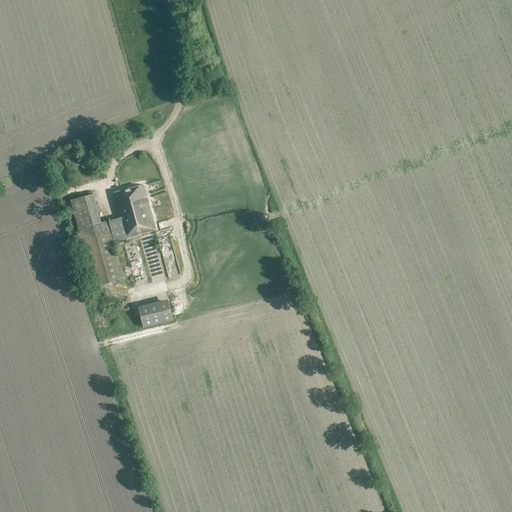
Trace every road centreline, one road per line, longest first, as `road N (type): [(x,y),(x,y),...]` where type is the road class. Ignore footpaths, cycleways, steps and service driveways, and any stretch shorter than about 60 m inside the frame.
road 1 (track): [(92,338),(100,344),(177,325),(272,216),(511,125)]
road 2 (track): [(169,0),(184,91),(149,146)]
